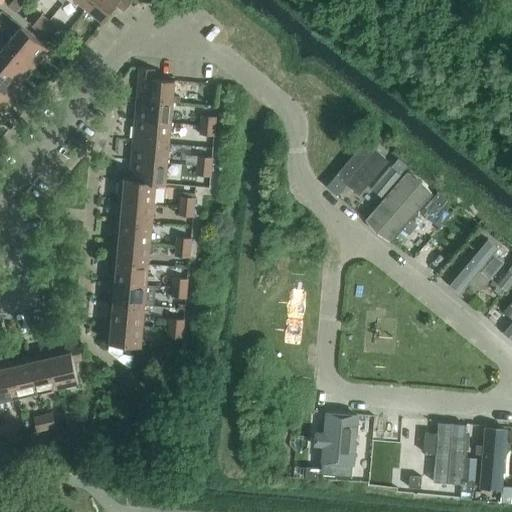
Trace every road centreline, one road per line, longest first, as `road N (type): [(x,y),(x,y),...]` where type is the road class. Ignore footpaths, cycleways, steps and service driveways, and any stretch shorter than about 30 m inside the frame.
road 1 (residential): [(0,301),(27,296),(11,213),(20,180),(165,14)]
road 2 (unclassified): [(511,410),(325,395),(335,264),(353,228)]
road 3 (unclassified): [(353,228),(309,191),(294,159),(286,105),(165,14)]
road 4 (unclassified): [(353,228),(511,358)]
